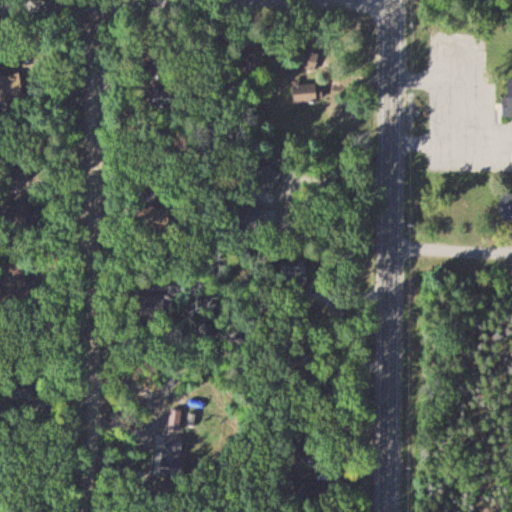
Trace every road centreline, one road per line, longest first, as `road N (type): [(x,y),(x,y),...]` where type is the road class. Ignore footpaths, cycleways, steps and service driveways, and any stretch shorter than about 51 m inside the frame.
road 1 (tertiary): [(385,511),(390,0)]
road 2 (residential): [(82,511),(92,429),(93,8)]
road 3 (residential): [(0,8),(309,0)]
